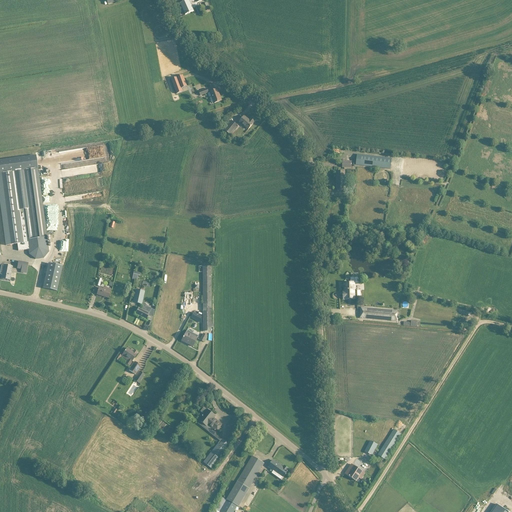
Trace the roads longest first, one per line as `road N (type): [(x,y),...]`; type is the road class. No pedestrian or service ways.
road 1 (unclassified): [(326,476),(308,156),(289,130),(187,44),(162,0)]
road 2 (unclassified): [(326,476),(139,332),(0,293)]
road 3 (track): [(511,327),(480,320),(357,511)]
road 4 (track): [(0,154),(167,126),(250,98)]
